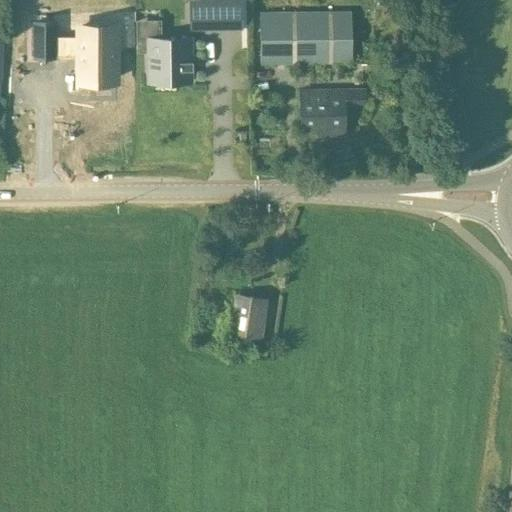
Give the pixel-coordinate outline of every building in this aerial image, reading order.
[(191,4),(191,26),(207,26),(206,3),(191,4)] [(269,64),(365,64),(365,11),(267,12),(269,64)] [(112,27),(82,27),(82,26),(81,26),(81,27),(79,27),(79,69),(84,69),(84,79),(88,79),(88,82),(89,82),(89,81),(105,81),(105,82),(106,82),(106,79),(110,79),(110,69),(115,69),(115,27),(113,27),(113,26),(112,26),(112,27)] [(153,80),(199,81),(198,28),(152,28),(153,80)] [(365,89),(344,90),(299,90),(300,129),(324,129),(324,136),(345,136),(345,107),(366,107),(365,89)] [(268,299),(235,293),(228,334),(262,339),(268,299)]
